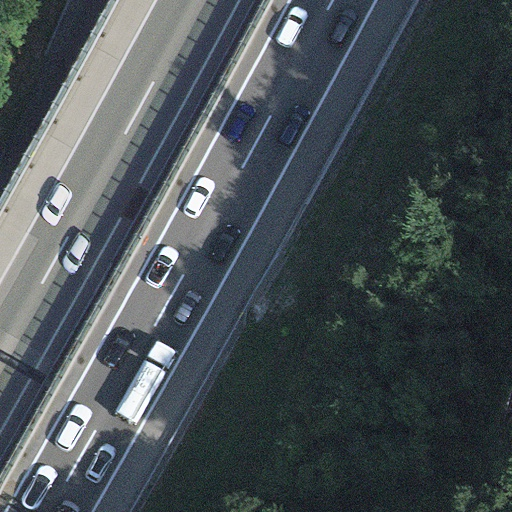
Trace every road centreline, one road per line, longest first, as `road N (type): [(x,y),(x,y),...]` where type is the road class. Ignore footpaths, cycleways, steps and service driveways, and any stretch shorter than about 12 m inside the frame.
road 1 (motorway): [(48,511),(330,0)]
road 2 (motorway): [(197,0),(0,350)]
road 3 (track): [(0,211),(98,0)]
